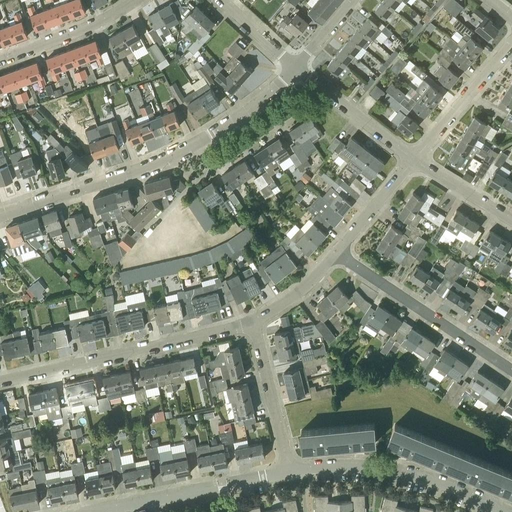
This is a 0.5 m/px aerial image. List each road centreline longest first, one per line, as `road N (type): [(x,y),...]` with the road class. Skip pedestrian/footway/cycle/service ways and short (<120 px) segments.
road 1 (residential): [(0,215),(177,154),(297,69)]
road 2 (residential): [(0,381),(251,322)]
road 3 (residential): [(507,511),(370,465),(289,468)]
road 4 (residential): [(289,468),(84,511)]
road 5 (residential): [(511,368),(337,253)]
road 6 (residential): [(415,160),(511,42)]
road 7 (residential): [(289,468),(251,322)]
road 8 (residential): [(0,58),(139,0)]
road 9 (residential): [(415,160),(297,69)]
road 10 (residential): [(337,253),(415,160)]
